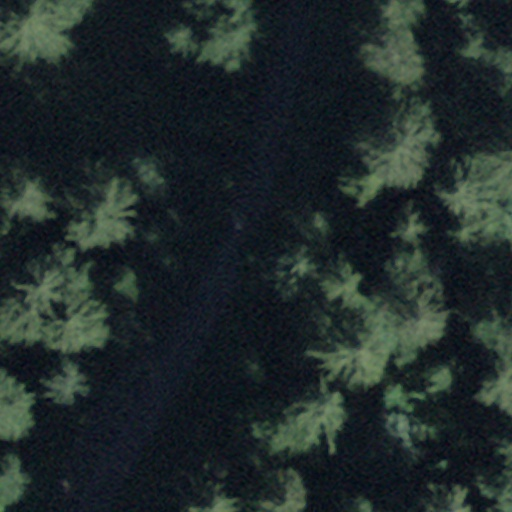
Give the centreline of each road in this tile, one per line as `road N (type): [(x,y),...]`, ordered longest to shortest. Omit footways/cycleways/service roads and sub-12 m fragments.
road 1 (track): [(216,297),(305,0)]
road 2 (track): [(94,511),(216,297)]
